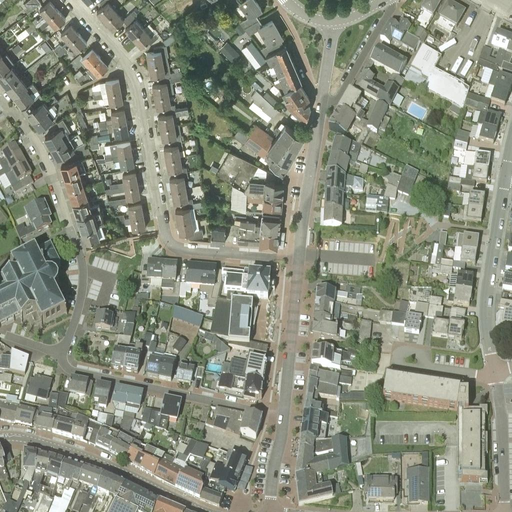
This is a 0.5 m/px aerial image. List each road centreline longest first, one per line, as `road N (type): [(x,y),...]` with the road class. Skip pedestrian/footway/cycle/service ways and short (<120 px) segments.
road 1 (residential): [(298,259),(171,246),(133,76),(69,0)]
road 2 (tertiary): [(299,255),(332,22)]
road 3 (residential): [(283,417),(67,368)]
road 4 (tertiary): [(204,511),(64,452),(0,438)]
road 5 (residential): [(493,372),(485,292),(504,175)]
road 6 (tertiary): [(283,417),(298,259)]
road 7 (residential): [(69,232),(48,165),(0,95)]
road 8 (residential): [(67,368),(84,270),(69,232)]
road 9 (residential): [(503,511),(493,372)]
